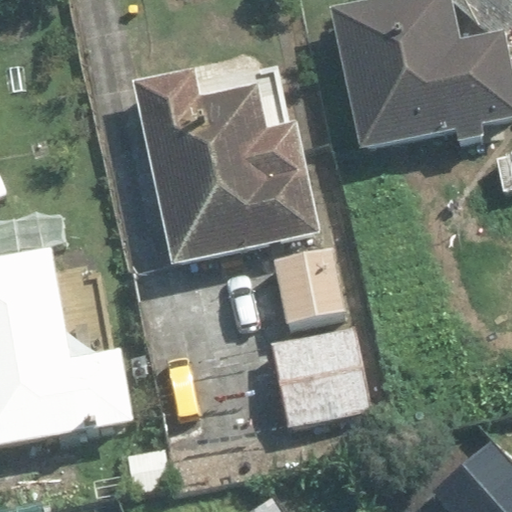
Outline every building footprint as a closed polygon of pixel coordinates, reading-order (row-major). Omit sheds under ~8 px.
[(455,0),(396,0),(337,13),(367,151),(368,155),(460,136),(464,147),(489,141),(488,130),(511,124),(511,45),(510,34),(465,44),(455,0)] [(511,25),(511,0),(462,0),(503,30),(511,25)] [(196,74),(139,87),(179,272),(326,240),(306,149),(301,124),(270,131),(261,87),(202,100),(196,74)] [(339,253),(277,265),(290,329),(352,316),(339,253)] [(57,256),(0,266),(0,454),(142,428),(128,353),(77,363),(57,256)] [(359,332),(277,348),(293,432),(375,416),(359,332)] [(452,511),(511,511),(511,485),(484,450),(435,490),(452,511)] [(170,452),(131,458),(137,497),(176,490),(170,452)]
